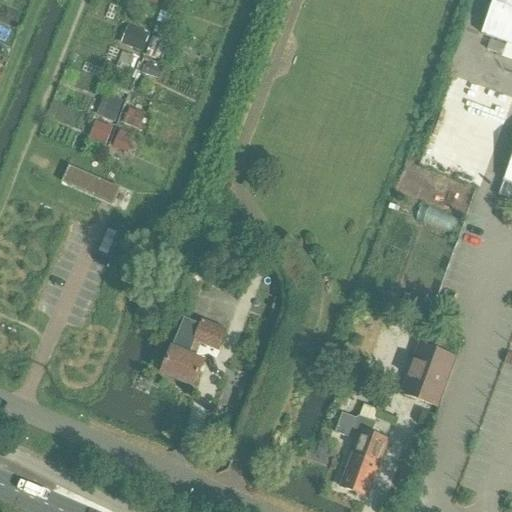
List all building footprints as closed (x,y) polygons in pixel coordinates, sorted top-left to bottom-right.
[(511,0),(494,0),(483,33),(511,43),(511,150),(494,198),(511,204),(511,0)] [(130,29),(125,44),(142,51),(147,36),(130,29)] [(148,55),(159,59),(165,44),(154,40),(148,55)] [(504,47),(489,41),(485,51),(500,57),(501,57),(504,47)] [(116,72),(131,78),(137,60),(122,55),(116,72)] [(153,77),(156,69),(147,66),(144,74),(153,77)] [(106,97),(98,115),(115,123),(124,105),(106,97)] [(131,110),(125,124),(139,130),(145,117),(131,110)] [(113,129),(111,128),(101,123),(96,136),(107,142),(113,129)] [(114,147),(125,152),(131,138),(120,133),(114,147)] [(88,192),(95,175),(76,168),(70,184),(88,192)] [(118,188),(100,180),(93,197),(111,204),(118,188)] [(178,296),(196,302),(202,285),(184,279),(178,296)] [(202,322),(197,333),(181,327),(162,374),(193,388),(204,362),(189,356),(194,342),(218,351),(226,331),(202,322)] [(435,345),(455,352),(458,342),(438,335),(435,345)] [(453,358),(421,346),(403,395),(435,407),(453,358)] [(364,405),(359,417),(357,424),(345,420),(346,416),(342,414),(335,433),(358,442),(341,488),(365,497),(386,441),(371,435),(376,423),(380,411),(364,405)]
